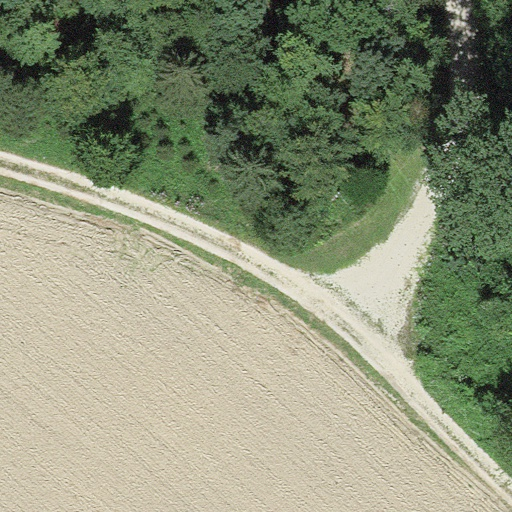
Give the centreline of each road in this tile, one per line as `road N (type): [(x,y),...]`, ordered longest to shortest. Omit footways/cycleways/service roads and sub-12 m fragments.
road 1 (track): [(0,166),(147,205),(306,295),(381,350),(511,487)]
road 2 (track): [(381,350),(455,133),(466,48),(458,0)]
